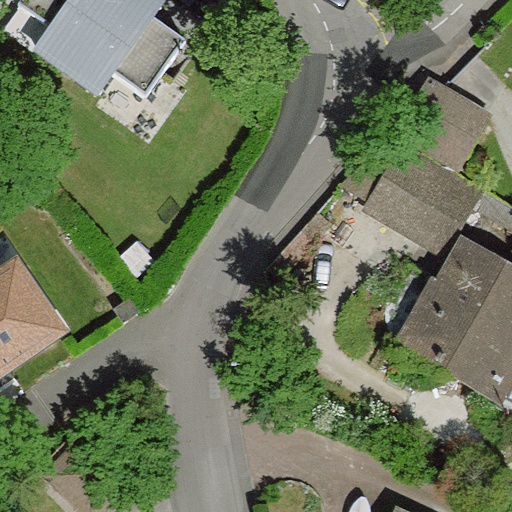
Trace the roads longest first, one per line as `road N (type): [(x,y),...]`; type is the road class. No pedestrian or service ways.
road 1 (residential): [(337,63),(323,128),(201,299),(190,378),(214,511)]
road 2 (residential): [(337,63),(411,41),(468,0)]
